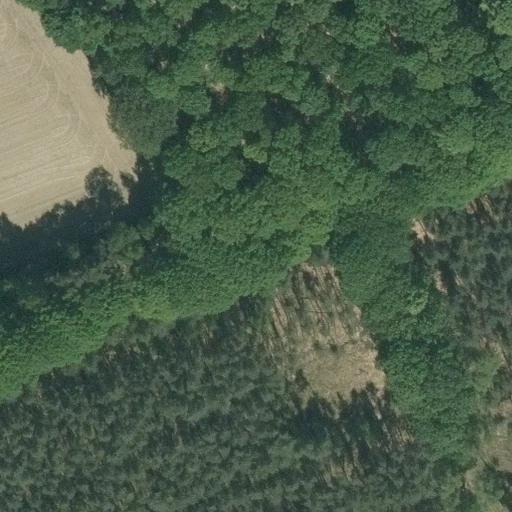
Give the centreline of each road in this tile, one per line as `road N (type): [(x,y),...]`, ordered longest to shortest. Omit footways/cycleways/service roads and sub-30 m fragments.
road 1 (track): [(0,310),(511,105)]
road 2 (track): [(354,169),(496,511)]
road 3 (track): [(211,253),(62,0)]
